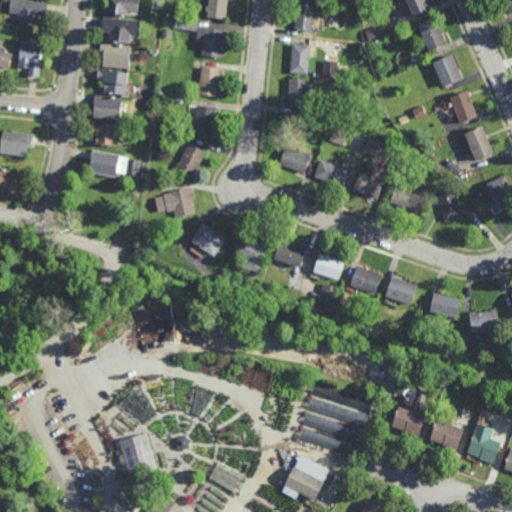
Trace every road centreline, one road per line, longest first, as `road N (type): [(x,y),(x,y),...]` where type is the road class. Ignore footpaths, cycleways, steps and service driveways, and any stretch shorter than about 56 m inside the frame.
road 1 (residential): [(264,0),(252,189),(459,261),(511,254)]
road 2 (residential): [(39,228),(64,146),(78,0)]
road 3 (residential): [(124,258),(82,323),(0,382)]
road 4 (residential): [(511,511),(366,463)]
road 5 (residential): [(0,214),(124,258)]
